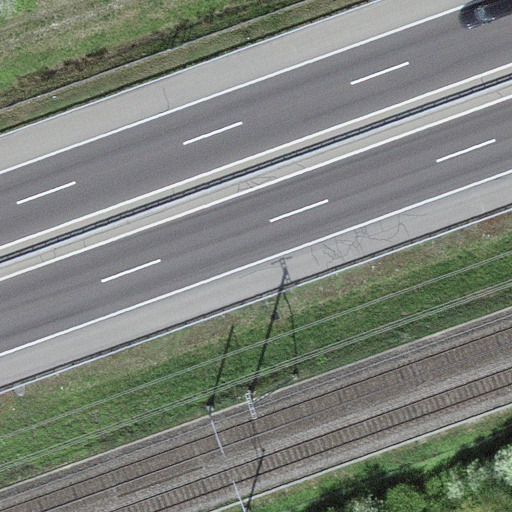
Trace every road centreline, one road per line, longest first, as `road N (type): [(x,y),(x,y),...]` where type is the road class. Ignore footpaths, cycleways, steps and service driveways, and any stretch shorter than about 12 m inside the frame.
road 1 (motorway): [(0,317),(511,132)]
road 2 (motorway): [(511,27),(0,211)]
